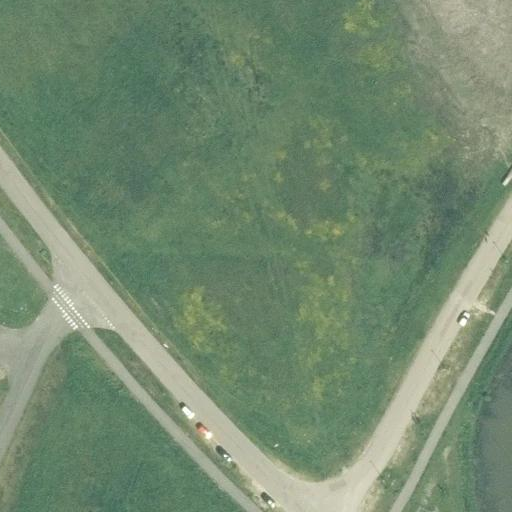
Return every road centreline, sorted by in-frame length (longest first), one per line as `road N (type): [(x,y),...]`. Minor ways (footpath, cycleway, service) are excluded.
road 1 (unclassified): [(511,216),(383,444),(327,511)]
road 2 (unclassified): [(302,511),(94,287)]
road 3 (unclassified): [(94,287),(0,166)]
